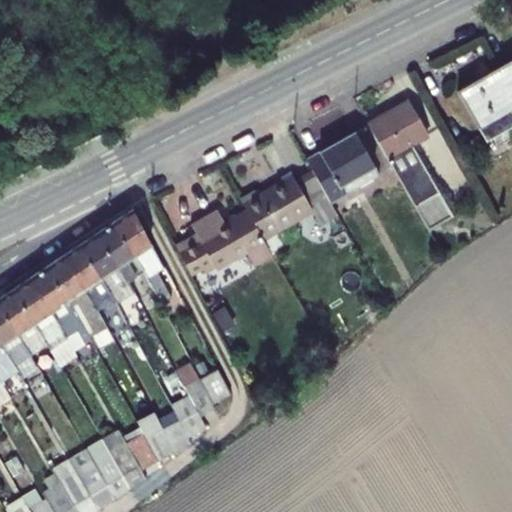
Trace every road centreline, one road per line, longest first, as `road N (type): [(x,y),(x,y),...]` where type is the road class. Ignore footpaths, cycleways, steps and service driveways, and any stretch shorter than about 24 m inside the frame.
road 1 (tertiary): [(84,180),(448,0)]
road 2 (residential): [(0,269),(51,233),(84,180)]
